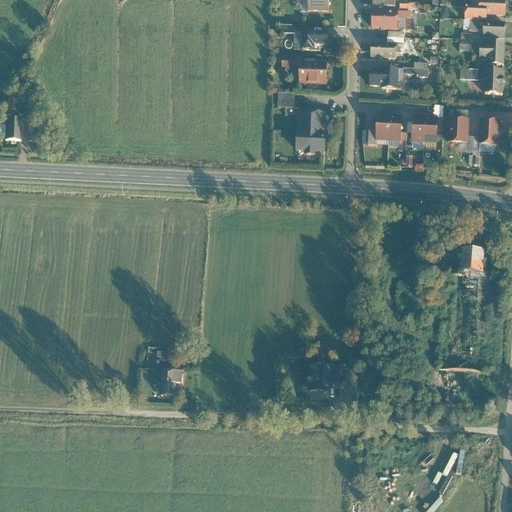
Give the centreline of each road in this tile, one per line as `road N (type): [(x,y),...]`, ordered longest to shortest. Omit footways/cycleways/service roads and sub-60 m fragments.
road 1 (track): [(508,432),(318,415),(0,410)]
road 2 (secondary): [(0,170),(347,186)]
road 3 (residential): [(351,0),(347,186)]
road 4 (secondary): [(347,186),(511,203)]
road 5 (residential): [(511,375),(502,511)]
